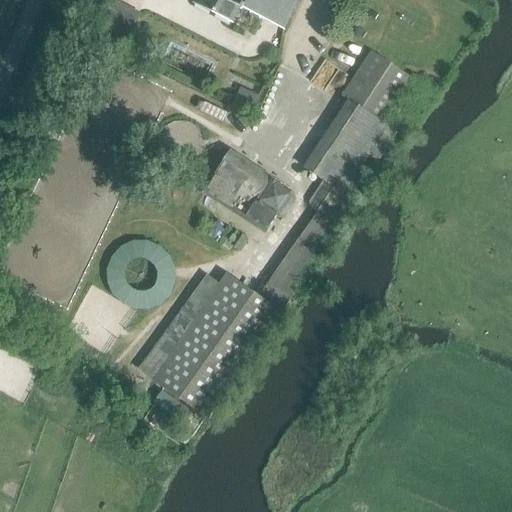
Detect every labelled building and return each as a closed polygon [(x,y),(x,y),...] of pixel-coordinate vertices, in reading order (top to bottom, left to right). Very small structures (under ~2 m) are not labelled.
[(93,0),(82,22),(127,44),(141,16),(110,0),(93,0)] [(239,10),(283,31),(298,0),(195,0),(194,3),(233,23),(239,10)] [(343,107),(302,168),(323,182),(326,184),(310,208),(319,214),(334,224),(335,224),(352,198),(344,193),(370,154),(379,160),(397,134),(393,132),(384,125),(413,80),(371,52),(343,95),(349,99),(343,107)] [(230,150),(206,191),(268,230),(275,219),(292,193),(293,190),(273,178),(230,150)] [(188,338),(155,384),(211,421),(293,298),(287,294),(314,254),(298,243),(258,303),(227,282),(221,290),(206,280),(172,326),(188,338)]
